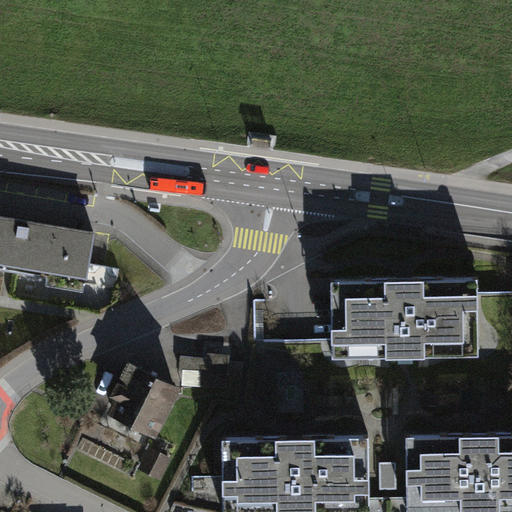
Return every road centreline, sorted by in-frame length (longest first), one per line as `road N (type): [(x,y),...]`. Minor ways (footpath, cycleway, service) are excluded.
road 1 (residential): [(274,180),(258,253),(226,281),(62,352),(0,398)]
road 2 (primary): [(0,144),(274,180)]
road 3 (primary): [(274,180),(511,213)]
